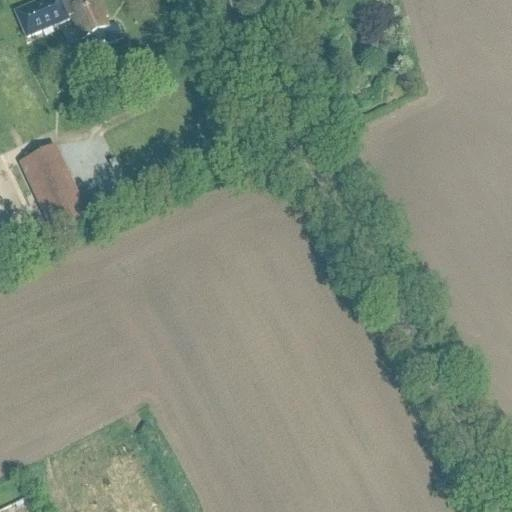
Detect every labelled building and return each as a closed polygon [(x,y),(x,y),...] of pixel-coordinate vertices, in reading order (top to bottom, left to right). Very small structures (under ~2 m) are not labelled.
[(60,0),(58,1),(57,0),(48,0),(12,17),(25,45),(69,25),(67,22),(71,20),(80,42),(85,40),(91,54),(122,42),(116,27),(110,29),(97,0),(60,0)] [(89,223),(55,149),(19,166),(53,239),(89,223)] [(0,239),(31,232),(28,220),(14,223),(11,209),(0,211),(0,239)] [(164,511),(130,441),(32,489),(43,511),(164,511)] [(40,511),(33,493),(9,502),(12,511),(40,511)]
